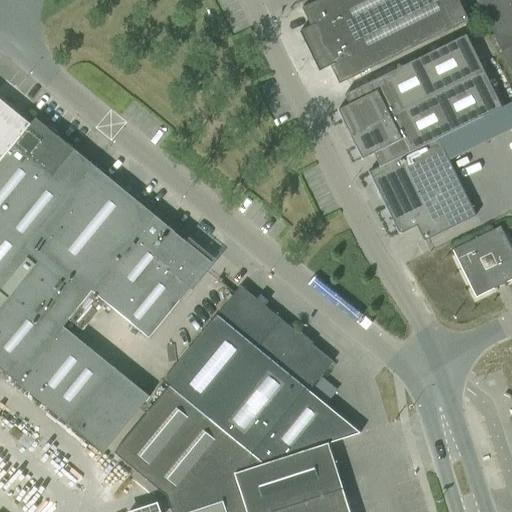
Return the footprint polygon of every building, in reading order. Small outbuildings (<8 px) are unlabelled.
[(317,0),(301,8),(310,26),(299,32),(319,72),(330,66),(339,84),(357,75),(469,20),(458,0),(317,0)] [(511,0),(479,0),(477,2),(500,49),(511,43),(511,0)] [(348,104),(338,110),(344,122),(342,123),(343,126),(345,126),(354,143),(352,144),(354,147),(356,146),(362,159),(373,154),(376,160),(379,166),(379,167),(437,138),(499,108),(496,101),(466,37),(362,86),(344,95),(348,104)] [(511,43),(500,49),(511,73),(511,43)] [(0,159),(29,124),(0,100),(0,159)] [(0,275),(91,165),(35,119),(30,125),(29,124),(0,159),(0,275)] [(379,166),(368,172),(374,183),(372,184),(374,187),(375,186),(383,202),(382,203),(383,206),(385,206),(398,232),(401,234),(416,226),(424,241),(476,216),(448,160),(437,138),(379,167),(379,166)] [(149,339),(211,262),(91,165),(0,275),(0,369),(16,383),(62,328),(68,320),(82,331),(105,303),(149,339)] [(451,250),(475,298),(511,279),(511,250),(500,226),(451,250)] [(113,453),(165,496),(235,474),(234,473),(327,444),(359,433),(309,392),(314,386),(310,383),(327,363),(296,338),(299,335),(240,286),(163,380),(169,385),(113,453)] [(62,328),(16,383),(68,424),(103,453),(148,398),(62,328)] [(349,511),(342,488),(327,444),(165,496),(166,497),(171,511),(349,511)]
